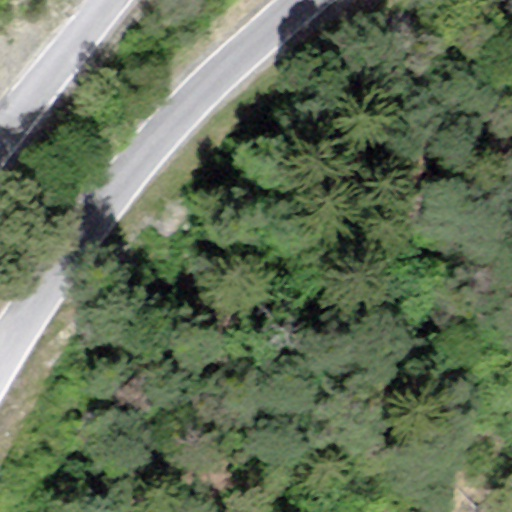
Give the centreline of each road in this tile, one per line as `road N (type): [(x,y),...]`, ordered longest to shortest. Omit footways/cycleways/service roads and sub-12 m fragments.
road 1 (tertiary): [(302,0),(128,171),(0,355)]
road 2 (tertiary): [(0,138),(110,0)]
